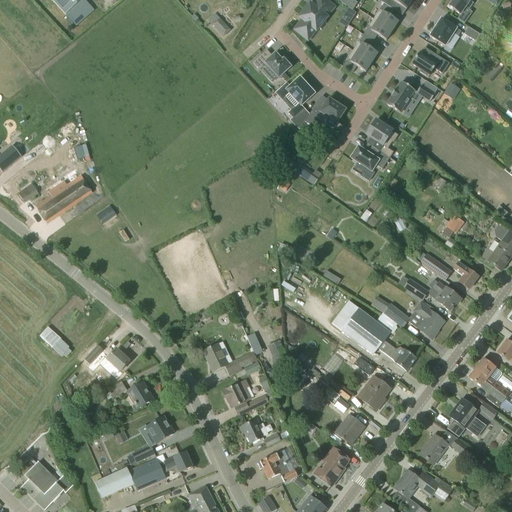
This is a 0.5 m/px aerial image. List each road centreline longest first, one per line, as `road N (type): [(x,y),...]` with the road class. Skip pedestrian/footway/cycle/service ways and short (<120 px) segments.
road 1 (residential): [(249,511),(181,375),(151,335),(0,215)]
road 2 (tertiary): [(341,511),(511,281)]
road 3 (residential): [(436,0),(366,105)]
road 4 (residential): [(366,105),(320,77),(274,29)]
